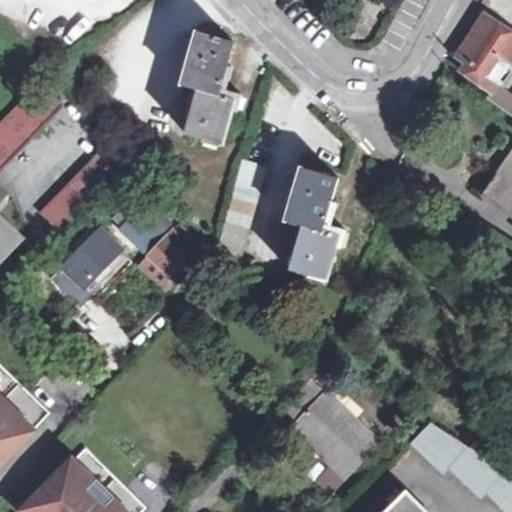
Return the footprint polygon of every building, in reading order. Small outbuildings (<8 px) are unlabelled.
[(511,95),(496,85),(511,60),(511,32),(486,15),(458,56),(461,69),(489,96),(511,112),(511,95)] [(234,97),(219,93),(233,43),(197,32),(181,88),(196,92),(185,134),(221,144),(234,97)] [(0,170),(62,107),(39,84),(0,124),(0,170)] [(125,174),(103,152),(41,216),(63,237),(125,174)] [(511,154),(484,194),(511,213),(511,154)] [(301,170),(284,221),(301,227),(289,271),(324,281),(337,235),(323,230),(338,181),(301,170)] [(234,173),(210,258),(213,262),(238,269),(262,181),(234,173)] [(166,234),(146,214),(128,232),(148,253),(166,234)] [(0,215),(0,262),(23,239),(0,215)] [(67,269),(85,286),(120,250),(102,233),(67,269)] [(174,249),(185,260),(194,250),(183,240),(174,249)] [(185,260),(174,249),(166,242),(151,257),(170,275),(185,260)] [(125,256),(120,250),(85,286),(91,292),(125,256)] [(212,293),(199,305),(214,320),(226,308),(212,293)] [(204,330),(214,320),(199,305),(189,315),(204,330)] [(319,445),(312,452),(323,463),(306,480),(318,491),(336,475),(370,440),(347,417),(341,422),(328,411),(332,406),(317,390),(324,381),(335,366),(326,360),(279,409),(295,424),(319,445)] [(0,367),(0,465),(50,415),(0,367)] [(319,445),(295,424),(289,431),(287,441),(301,455),(308,455),(312,452),(319,445)] [(490,494),(507,511),(511,511),(511,478),(430,429),(412,448),(444,480),(452,473),(482,502),(490,494)] [(86,450),(22,511),(141,511),(144,509),(86,450)] [(423,511),(407,496),(390,511),(423,511)]
